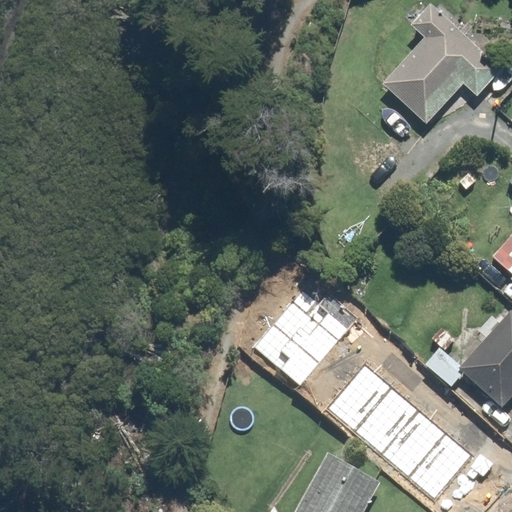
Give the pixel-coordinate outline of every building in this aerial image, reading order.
[(511,92),(511,84),(429,7),(423,2),(402,24),(420,41),(380,84),(427,129),(466,87),(494,112),(511,92)] [(313,283),(256,347),(300,386),(357,322),(313,283)] [(511,316),(509,313),(457,371),(500,409),(511,395),(511,316)] [(364,368),(328,411),(434,499),(470,456),(364,368)] [(294,511),(362,511),(377,485),(325,456),(294,511)]
